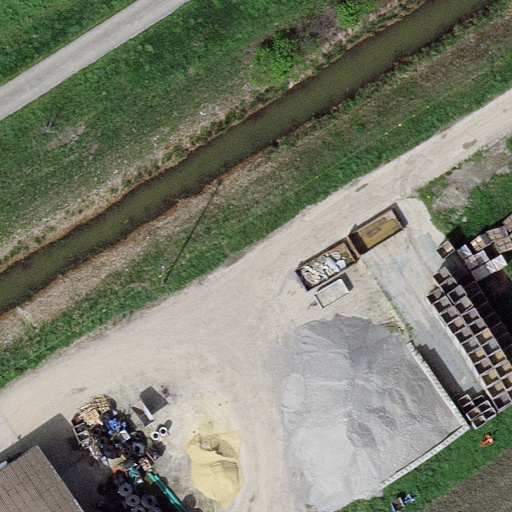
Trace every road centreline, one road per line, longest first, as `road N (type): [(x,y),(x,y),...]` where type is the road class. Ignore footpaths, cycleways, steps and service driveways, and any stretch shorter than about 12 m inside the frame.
road 1 (track): [(0,447),(511,126)]
road 2 (track): [(163,0),(0,108)]
